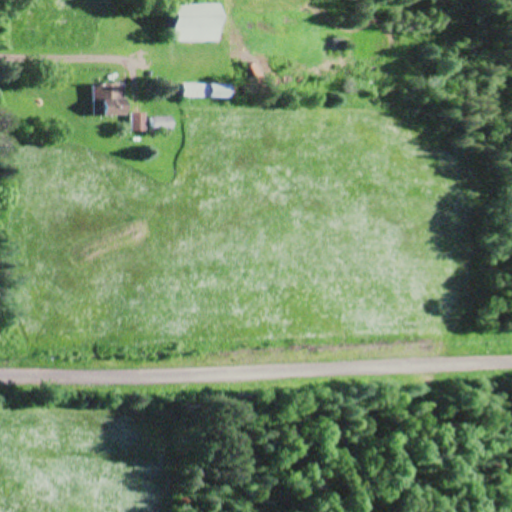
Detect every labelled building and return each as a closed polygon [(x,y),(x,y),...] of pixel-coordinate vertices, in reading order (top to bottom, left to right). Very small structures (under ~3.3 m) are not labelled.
[(169,40),(170,3),(214,4),(214,40),(169,40)] [(225,97),(182,96),(183,83),(226,84),(225,97)] [(92,84),(122,84),(122,113),(92,113),(92,84)] [(130,130),(129,114),(141,113),(142,129),(130,130)] [(152,130),(153,116),(168,116),(168,131),(152,130)]
